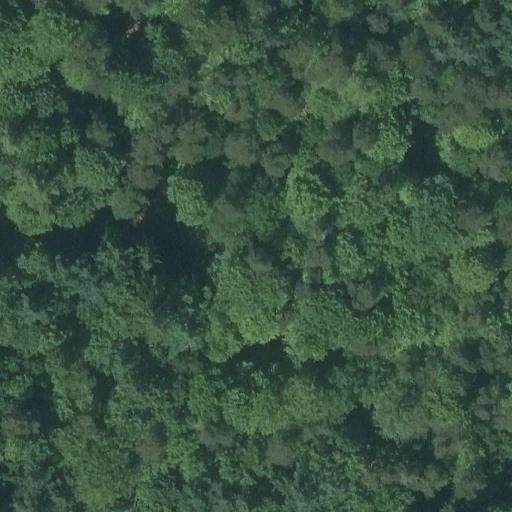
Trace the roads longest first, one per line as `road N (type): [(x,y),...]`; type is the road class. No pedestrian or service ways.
road 1 (track): [(18,0),(50,53),(440,511)]
road 2 (track): [(511,128),(85,0)]
